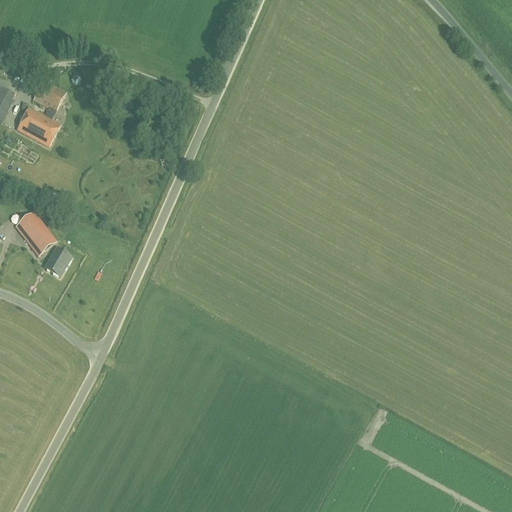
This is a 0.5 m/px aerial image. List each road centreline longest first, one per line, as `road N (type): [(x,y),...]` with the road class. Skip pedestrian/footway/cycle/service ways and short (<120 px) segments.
road 1 (unclassified): [(98,360),(259,0)]
road 2 (unclassified): [(19,511),(98,360)]
road 3 (unclassified): [(511,93),(430,0)]
